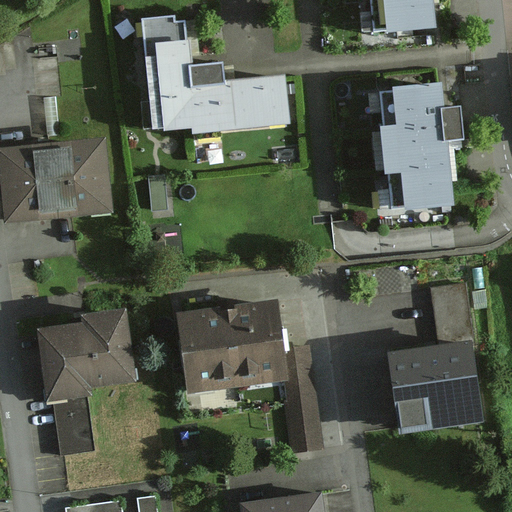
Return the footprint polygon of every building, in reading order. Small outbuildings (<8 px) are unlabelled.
[(374,0),(380,42),(440,35),(435,0),(374,0)] [(287,81),(224,86),(222,65),(189,67),(186,24),(175,25),(175,20),(142,22),(152,133),(194,130),(195,139),(291,131),(287,81)] [(449,117),(446,91),(383,99),(400,223),(462,214),(454,152),(473,150),(468,114),(449,117)] [(115,220),(108,146),(1,157),(8,230),(115,220)] [(168,212),(169,173),(152,173),(151,211),(168,212)] [(279,304),(179,317),(190,401),(290,387),(279,304)] [(63,459),(99,454),(90,397),(143,390),(132,319),(44,332),(63,459)] [(472,350),(387,362),(400,443),(484,431),(472,350)] [(160,511),(159,498),(142,501),(143,511),(160,511)] [(325,511),(323,498),(242,510),(241,511),(325,511)]
